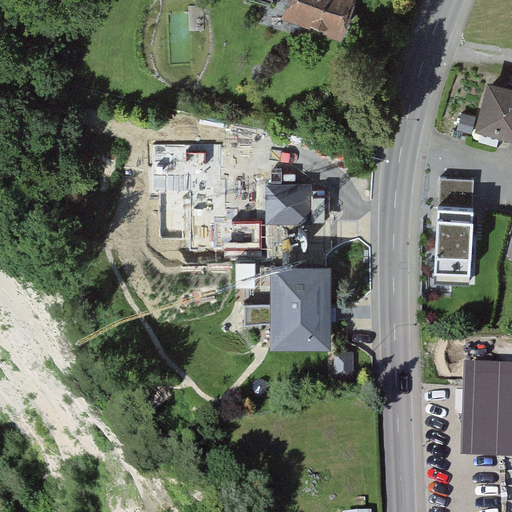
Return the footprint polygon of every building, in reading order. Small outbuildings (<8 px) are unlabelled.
[(353,0),(285,0),(281,11),(342,32),(353,0)] [(511,88),(502,86),(489,131),(511,138),(511,88)] [(159,165),(190,170),(194,144),(163,139),(159,165)] [(440,203),(473,205),(474,178),(441,177),(440,203)] [(266,223),(312,223),(312,182),(266,182),(266,223)] [(438,203),(434,281),(473,282),(477,205),(473,205),(440,203),(438,203)] [(331,260),(271,260),(271,347),(331,348),(331,311),(331,260)] [(239,290),(256,291),(256,268),(239,268),(239,290)] [(353,377),(353,350),(335,350),(335,377),(353,377)] [(511,367),(464,366),(461,458),(511,460),(511,367)]
